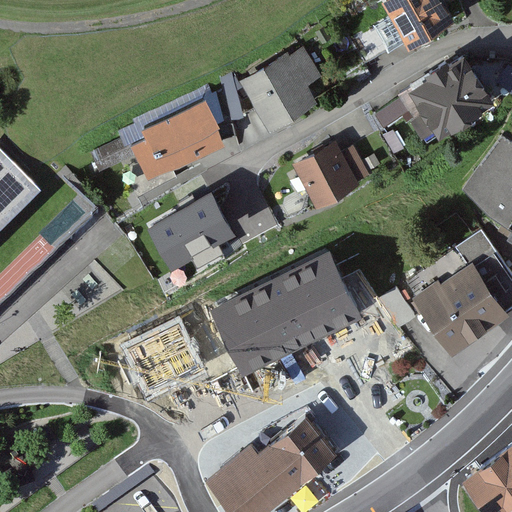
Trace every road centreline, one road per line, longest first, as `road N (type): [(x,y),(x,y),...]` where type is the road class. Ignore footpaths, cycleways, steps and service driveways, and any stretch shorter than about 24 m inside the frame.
road 1 (residential): [(511,33),(407,69),(253,157)]
road 2 (track): [(0,21),(68,37),(183,21),(219,0)]
road 3 (residential): [(170,436),(362,322)]
road 4 (tertiary): [(409,481),(511,390)]
road 5 (residential): [(170,436),(61,511)]
